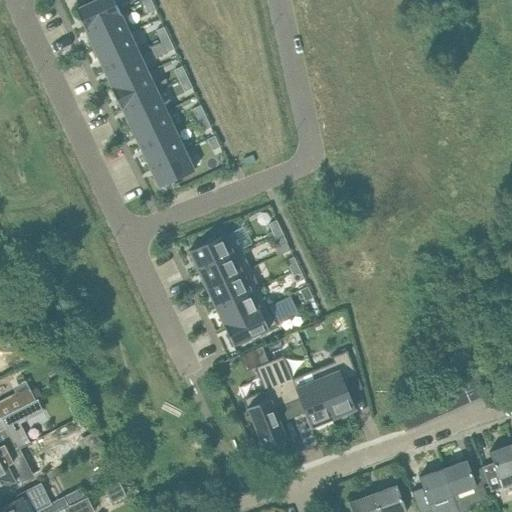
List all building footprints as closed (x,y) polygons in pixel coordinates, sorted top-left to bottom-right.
[(119,12),(113,0),(93,0),(74,9),(84,29),(119,12)] [(155,10),(150,0),(146,0),(142,2),(147,13),(155,10)] [(128,32),(119,12),(84,29),(93,48),(128,32)] [(161,41),(168,38),(163,27),(155,30),(161,41)] [(102,68),(138,52),(128,32),(93,48),(102,68)] [(168,38),(161,41),(166,52),(173,49),(168,38)] [(147,71),(138,52),(102,68),(111,87),(110,88),(110,89),(147,71)] [(179,80),(186,77),(181,66),(174,69),(179,80)] [(120,108),(156,91),(147,71),(110,89),(120,108)] [(179,80),(184,91),(192,88),(186,77),(179,80)] [(166,111),(156,91),(120,108),(120,109),(121,109),(130,128),(166,111)] [(192,108),(197,120),(205,116),(200,105),(192,108)] [(139,147),(175,131),(166,111),(130,128),(139,147)] [(197,120),(202,131),(210,127),(205,116),(197,120)] [(184,151),(175,131),(139,147),(149,167),(184,151)] [(214,135),(206,139),(212,150),(219,147),(214,135)] [(184,151),(149,167),(158,187),(193,170),(184,151)] [(276,220),(268,223),(273,234),(281,231),(276,220)] [(205,243),(188,251),(196,267),(240,246),(251,241),(243,225),(232,230),(216,238),(214,234),(203,239),(205,243)] [(281,231),(273,234),(279,246),(286,242),(281,231)] [(240,246),(196,267),(205,288),(249,267),(240,246)] [(293,257),(285,260),(291,271),(298,268),(293,257)] [(249,267),(205,288),(213,304),(257,283),(249,267)] [(298,268),(291,271),(296,282),(303,279),(298,268)] [(257,283),(213,304),(222,324),(266,303),(257,283)] [(307,286),(299,290),(304,301),(312,297),(307,286)] [(1,301),(7,312),(27,303),(22,291),(1,301)] [(266,303),(222,324),(232,345),(249,337),(251,341),(262,335),(260,332),(276,324),(298,314),(290,296),(268,307),(266,303)] [(35,320),(22,327),(28,339),(41,332),(35,320)] [(346,350),(333,356),(343,381),(356,375),(346,350)] [(283,355),(270,361),(287,404),(299,399),(310,427),(312,426),(292,378),(283,355)] [(333,361),(313,369),(333,418),(354,409),(343,381),(333,356),(331,357),(333,361)] [(270,361),(254,367),(263,390),(283,438),(285,437),(274,409),(287,404),(270,361)] [(490,392),(501,387),(490,365),(479,370),(490,392)] [(313,369),(292,378),(312,426),(333,418),(313,369)] [(479,397),(490,392),(479,370),(469,375),(479,397)] [(469,402),(479,397),(469,375),(458,381),(469,402)] [(458,407),(469,402),(458,381),(448,386),(458,407)] [(447,412),(458,407),(448,386),(437,391),(447,412)] [(0,417),(2,416),(3,417),(35,400),(42,397),(37,388),(31,391),(30,390),(17,396),(15,393),(0,400),(0,417)] [(263,390),(242,398),(262,447),(283,438),(263,390)] [(436,416),(447,412),(437,391),(426,396),(436,416)] [(426,421),(436,416),(426,396),(416,401),(426,421)] [(0,457),(15,450),(16,449),(27,444),(18,426),(42,413),(35,400),(3,417),(0,418),(0,420),(4,428),(0,430),(0,457)] [(415,426),(426,421),(416,401),(405,406),(415,426)] [(405,406),(394,412),(404,431),(415,426),(405,406)] [(54,455),(41,463),(47,473),(85,453),(75,436),(51,450),(54,455)] [(481,466),(486,482),(490,491),(501,487),(501,488),(511,484),(511,443),(488,452),(492,462),(481,466)] [(15,450),(0,457),(0,496),(32,480),(16,449),(15,450)] [(466,460),(442,468),(458,511),(457,511),(471,511),(471,509),(470,510),(469,510),(468,506),(487,499),(482,484),(486,482),(481,466),(470,470),(466,460)] [(422,487),(411,491),(418,511),(456,511),(458,511),(442,468),(418,477),(422,487)] [(118,481),(104,488),(106,493),(111,503),(126,495),(118,481)] [(7,507),(0,510),(0,511),(53,511),(51,506),(49,501),(39,483),(18,494),(21,500),(7,507)] [(404,511),(405,511),(396,485),(372,493),(378,511),(404,511)] [(85,497),(80,488),(63,496),(68,506),(85,497)] [(351,511),(378,511),(372,493),(348,502),(351,511)] [(68,506),(63,508),(64,511),(91,511),(94,511),(89,502),(87,497),(85,498),(85,497),(68,506)]
